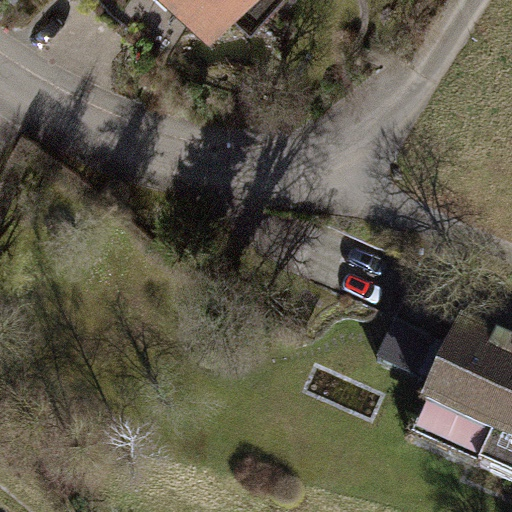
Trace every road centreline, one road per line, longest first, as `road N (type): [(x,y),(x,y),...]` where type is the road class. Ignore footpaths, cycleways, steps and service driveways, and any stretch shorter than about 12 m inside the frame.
road 1 (residential): [(511,243),(347,172),(189,163),(27,104),(0,81)]
road 2 (track): [(466,0),(347,172)]
